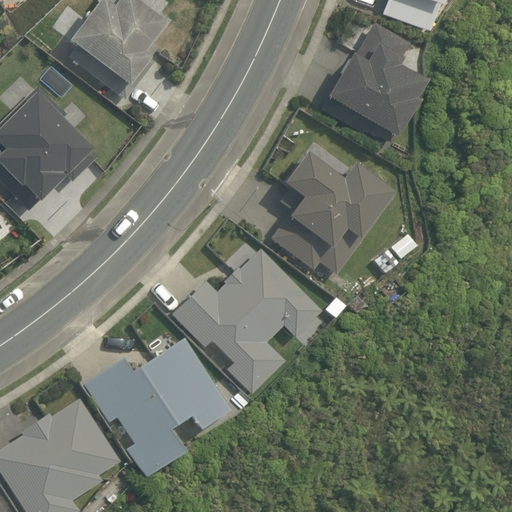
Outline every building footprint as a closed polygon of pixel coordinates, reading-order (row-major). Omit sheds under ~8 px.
[(169,21),(141,0),(95,0),(65,39),(75,47),(67,57),(122,101),(150,62),(147,59),(156,46),(151,43),(169,21)] [(384,0),(379,14),(427,32),(437,0),(384,0)] [(392,137),(413,99),(410,97),(420,80),(394,65),(407,42),(373,23),(353,56),(348,54),(323,96),(392,137)] [(63,114),(35,86),(0,119),(0,185),(26,212),(61,175),(69,183),(95,157),(86,149),(87,148),(58,119),(63,114)] [(388,192),(389,191),(349,162),(338,178),(302,151),(278,184),(285,189),(276,201),(288,210),(267,238),(310,270),(316,263),(333,275),(392,194),(388,192)] [(415,246),(405,234),(388,247),(398,259),(415,246)] [(208,341),(230,363),(223,370),(248,395),(282,360),(264,342),(280,326),(292,338),(319,311),(258,249),(237,269),(235,267),(221,282),(222,283),(214,292),(203,280),(169,314),(202,348),(208,341)] [(333,319),(344,306),(334,298),(323,310),(333,319)] [(130,444),(123,449),(141,477),(182,451),(167,429),(187,416),(197,430),(228,409),(181,338),(129,371),(120,358),(80,384),(106,423),(113,418),(130,444)] [(117,461),(76,399),(49,417),(47,413),(18,432),(20,435),(0,448),(0,476),(23,511),(74,511),(76,511),(69,500),(99,480),(96,475),(117,461)]
